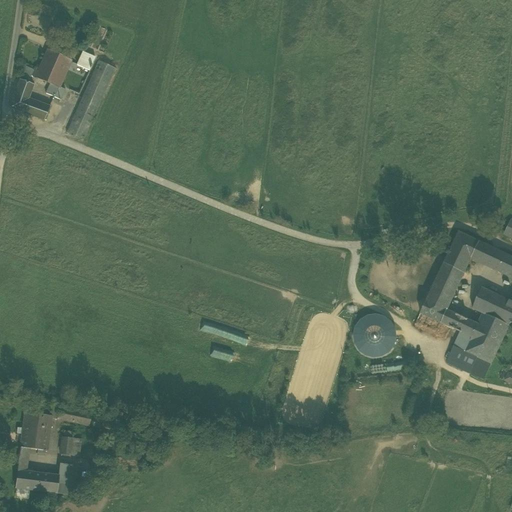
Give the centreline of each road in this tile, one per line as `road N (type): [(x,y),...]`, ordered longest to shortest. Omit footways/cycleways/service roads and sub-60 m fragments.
road 1 (unclassified): [(5,116),(334,246),(456,227),(489,241)]
road 2 (track): [(511,113),(502,212),(489,241),(511,252)]
